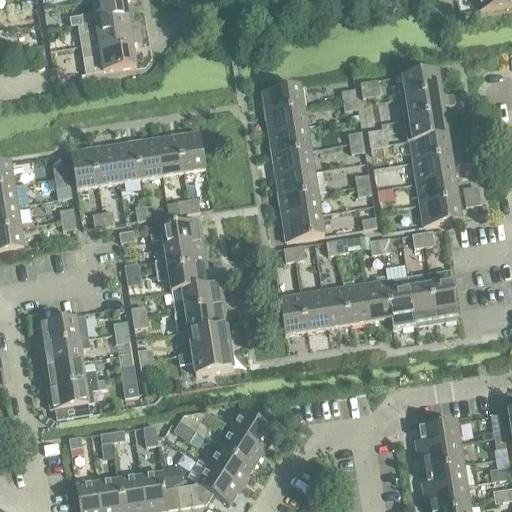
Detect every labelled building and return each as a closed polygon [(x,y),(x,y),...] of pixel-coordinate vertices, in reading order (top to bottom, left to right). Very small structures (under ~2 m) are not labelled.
[(135,4),(134,0),(113,0),(92,3),(94,16),(68,20),(70,29),(128,20),(126,5),(135,4)] [(511,0),(478,0),(480,13),(511,8),(511,0)] [(78,28),(81,49),(141,39),(139,32),(131,34),(128,20),(70,29),(78,28)] [(81,49),(85,77),(85,78),(136,70),(133,48),(142,47),(141,39),(81,49)] [(402,80),(396,81),(400,102),(441,96),(437,74),(402,79),(402,80)] [(366,85),(360,86),(362,102),(369,101),(381,99),(378,84),(378,83),(366,85)] [(300,89),(262,95),(266,117),(303,111),(300,89)] [(341,95),(343,105),(357,103),(355,93),(341,95)] [(441,96),(400,102),(403,123),(444,117),(441,96)] [(344,116),(358,113),(357,103),(343,105),(344,116)] [(266,117),(269,139),(307,133),(303,111),(266,117)] [(447,138),(444,117),(403,123),(406,145),(410,144),(447,138)] [(374,134),(368,135),(370,151),(376,150),(388,148),(386,132),(374,134)] [(307,133),(269,139),(272,160),(310,154),(307,133)] [(205,173),(199,135),(178,139),(184,176),(205,173)] [(348,138),(349,148),(364,146),(362,135),(348,138)] [(451,160),(447,138),(410,144),(413,166),(451,160)] [(162,180),(184,176),(178,139),(156,142),(162,180)] [(156,142),(135,145),(141,183),(162,180),(156,142)] [(141,183),(135,145),(114,149),(120,186),(141,183)] [(365,156),(364,146),(349,148),(351,158),(365,156)] [(456,149),(457,159),(473,156),(471,147),(456,149)] [(114,149),(92,152),(98,190),(120,186),(114,149)] [(71,155),(76,193),(98,190),(92,152),(71,155)] [(272,160),(276,181),(313,175),(310,154),(272,160)] [(474,166),(473,156),(457,159),(459,169),(474,166)] [(451,160),(413,166),(416,187),(454,181),(451,160)] [(10,166),(0,167),(0,190),(14,188),(10,166)] [(52,171),(54,182),(68,180),(66,169),(52,171)] [(313,175),(276,181),(279,203),(317,197),(325,195),(321,174),(313,175)] [(354,181),(356,191),(370,189),(369,178),(354,181)] [(54,182),(49,182),(51,193),(56,192),(57,202),(71,200),(70,190),(68,180),(54,182)] [(416,187),(420,208),(458,202),(454,181),(416,187)] [(0,211),(17,209),(14,188),(0,190),(0,211)] [(372,199),(370,189),(356,191),(358,201),(372,199)] [(462,192),(464,201),(479,199),(478,190),(462,192)] [(392,191),(377,194),(379,205),(394,203),(392,191)] [(320,218),(317,197),(279,203),(283,224),(320,218)] [(481,209),(479,199),(464,201),(466,211),(481,209)] [(198,202),(188,203),(190,218),(200,216),(198,202)] [(423,230),(461,224),(458,202),(420,208),(423,230)] [(168,221),(180,219),(190,218),(188,203),(178,205),(166,207),(168,221)] [(155,208),(145,210),(147,225),(157,223),(155,208)] [(0,211),(0,233),(20,231),(17,209),(0,211)] [(137,226),(147,225),(145,210),(135,212),(137,226)] [(59,214),(61,225),(75,222),(73,212),(59,214)] [(112,215),(102,217),(105,231),(115,229),(112,215)] [(94,232),(105,231),(102,217),(92,218),(94,232)] [(286,246),(324,240),(320,218),(283,224),(286,246)] [(376,221),(361,223),(363,234),(377,232),(376,221)] [(61,225),(63,235),(77,232),(75,222),(61,225)] [(161,231),(149,233),(150,243),(163,241),(165,251),(202,245),(199,224),(161,230),(161,231)] [(0,255),(24,252),(20,231),(0,233),(0,255)] [(135,245),(133,234),(119,236),(121,247),(135,245)] [(432,235),(422,237),(424,251),(435,249),(432,235)] [(414,252),(424,251),(422,237),(412,238),(414,252)] [(346,242),(336,244),(338,258),(348,257),(346,242)] [(389,242),(379,243),(382,257),(392,255),(389,242)] [(369,245),(371,259),(382,257),(379,243),(369,245)] [(328,260),(338,258),(336,244),(326,246),(328,260)] [(166,263),(154,265),(156,275),(206,267),(202,245),(165,251),(166,263)] [(303,249),(293,251),(295,265),(305,263),(303,249)] [(285,267),(295,265),(293,251),(283,252),(285,267)] [(124,269),(126,279),(140,277),(138,267),(124,269)] [(206,267),(156,275),(157,285),(170,283),(171,295),(182,293),(182,292),(209,288),(209,287),(206,267)] [(404,269),(384,272),(386,284),(406,281),(404,269)] [(450,274),(428,277),(436,326),(458,322),(450,274)] [(141,288),(140,277),(126,279),(127,290),(141,288)] [(415,329),(436,326),(428,277),(407,280),(415,329)] [(406,281),(386,284),(388,295),(387,295),(392,322),(391,322),(393,333),(415,329),(407,280),(406,281)] [(388,295),(386,284),(364,288),(370,325),(391,322),(392,322),(387,295),(388,295)] [(184,304),(172,305),(174,316),(177,315),(223,308),(220,286),(209,287),(209,288),(182,292),(182,293),(184,304)] [(349,329),(370,325),(364,288),(343,291),(349,329)] [(349,329),(343,291),(322,294),(328,332),(349,329)] [(322,294),(300,298),(306,335),(328,332),(322,294)] [(279,301),(285,339),(306,335),(300,298),(279,301)] [(177,315),(174,316),(177,337),(189,335),(226,329),(223,308),(177,315)] [(131,312),(132,322),(146,320),(145,310),(131,312)] [(82,320),(37,327),(41,349),(85,342),(82,320)] [(132,322),(134,333),(148,331),(146,320),(132,322)] [(113,327),(115,337),(129,335),(127,325),(113,327)] [(189,335),(192,356),(230,350),(226,329),(189,335)] [(130,346),(129,335),(115,337),(116,348),(130,346)] [(85,342),(41,349),(44,370),(82,364),(80,354),(87,353),(85,342)] [(192,356),(178,359),(180,369),(194,367),(195,378),(196,378),(233,372),(230,350),(192,356)] [(138,355),(139,365),(153,363),(151,353),(138,355)] [(154,373),(153,363),(139,365),(141,375),(154,373)] [(82,364),(44,370),(47,392),(97,384),(96,374),(83,376),(82,364)] [(120,370),(121,380),(135,378),(134,368),(120,370)] [(137,389),(135,378),(121,380),(123,391),(137,389)] [(97,384),(47,392),(51,413),(55,413),(56,423),(90,418),(88,407),(94,407),(92,396),(99,394),(106,393),(104,383),(97,384)] [(276,434),(244,414),(232,432),(264,453),(276,434)] [(215,421),(206,416),(199,427),(208,432),(215,421)] [(172,435),(181,441),(188,430),(180,425),(172,435)] [(421,445),(416,445),(417,453),(460,447),(456,425),(418,431),(421,445)] [(142,431),(144,441),(157,439),(155,429),(142,431)] [(503,429),(492,430),(494,442),(504,441),(504,435),(503,429)] [(181,441),(189,446),(196,435),(188,430),(181,441)] [(253,471),(264,453),(232,432),(220,450),(253,471)] [(123,434),(112,436),(113,446),(125,444),(123,434)] [(112,436),(100,438),(101,448),(103,463),(114,461),(111,446),(113,446),(112,436)] [(144,441),(146,450),(158,448),(157,439),(144,441)] [(81,441),(68,443),(71,458),(83,456),(81,441)] [(504,441),(494,442),(495,453),(506,452),(504,441)] [(460,447),(417,453),(418,461),(423,461),(425,474),(463,468),(460,447)] [(209,469),(241,489),(253,471),(220,450),(209,469)] [(213,497),(229,508),(241,489),(209,469),(199,462),(188,479),(198,486),(197,487),(213,497)] [(427,487),(422,488),(423,496),(466,489),(463,468),(425,474),(427,487)] [(179,469),(162,471),(161,471),(162,476),(164,491),(177,490),(182,489),(179,469)] [(509,471),(499,472),(501,484),(511,483),(509,471)] [(498,472),(489,474),(491,486),(501,484),(499,472),(498,472)] [(145,511),(167,511),(165,492),(162,476),(140,479),(145,511)] [(123,511),(145,511),(140,479),(119,482),(123,511)] [(123,511),(119,482),(98,486),(101,511),(123,511)] [(79,511),(101,511),(98,486),(76,489),(79,511)] [(194,509),(206,507),(213,497),(197,487),(191,488),(194,509)] [(181,511),(194,509),(191,488),(177,490),(181,511)] [(466,489),(423,496),(425,504),(430,503),(431,511),(461,511),(470,511),(466,489)] [(177,490),(165,492),(167,511),(177,511),(181,511),(177,490)] [(511,504),(511,493),(511,492),(502,493),(504,505),(511,504)] [(502,493),(493,495),(495,507),(504,505),(502,493)]
